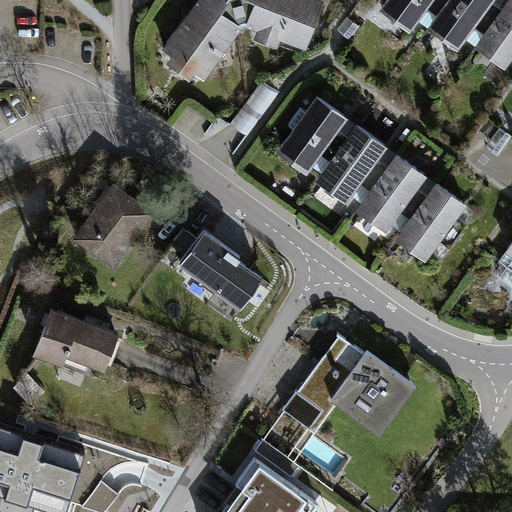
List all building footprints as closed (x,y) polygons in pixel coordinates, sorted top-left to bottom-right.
[(222,18),(230,6),(221,0),(197,0),(159,53),(202,85),(241,31),(222,18)] [(258,5),(249,29),(306,49),(324,0),(322,0),(244,0),(258,5)] [(427,33),(451,0),(393,0),(380,19),(418,46),(427,33)] [(511,0),(451,0),(427,33),(468,63),(478,50),(511,4),(511,0)] [(511,4),(478,50),(511,74),(511,4)] [(313,178),(352,125),(313,97),(275,150),(313,178)] [(353,208),(393,154),(352,125),(313,178),(353,208)] [(393,236),(432,183),(393,154),(353,208),(393,236)] [(432,183),(393,236),(429,263),(468,209),(432,183)] [(154,213),(115,184),(75,237),(114,266),(149,220),(154,213)] [(246,258),(206,228),(199,237),(192,232),(185,227),(161,261),(175,271),(181,263),(214,288),(206,299),(238,322),(254,301),(228,282),(246,258)] [(116,337),(48,309),(30,353),(98,381),(116,337)] [(415,388),(341,331),(280,409),(312,434),(334,405),(376,438),(415,388)] [(31,453),(0,452),(0,511),(85,511),(86,470),(31,468),(31,453)] [(320,511),(324,508),(257,458),(236,487),(247,495),(234,511),(320,511)]
